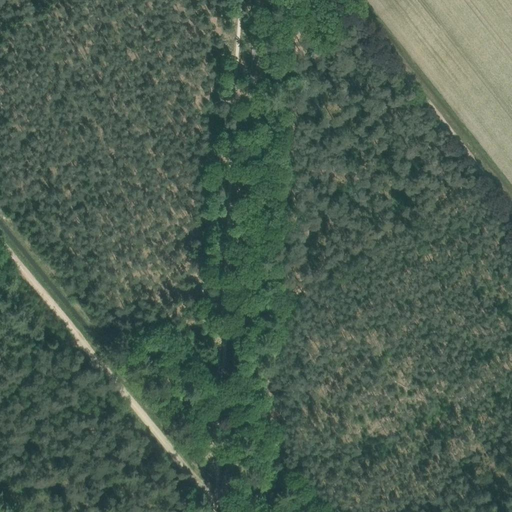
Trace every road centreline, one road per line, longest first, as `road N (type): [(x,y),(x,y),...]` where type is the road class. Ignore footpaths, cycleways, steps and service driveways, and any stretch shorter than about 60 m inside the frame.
road 1 (unclassified): [(233,511),(258,0)]
road 2 (track): [(511,211),(479,170),(255,302),(245,282)]
road 3 (track): [(233,497),(201,483),(66,324)]
road 4 (track): [(348,0),(479,170)]
